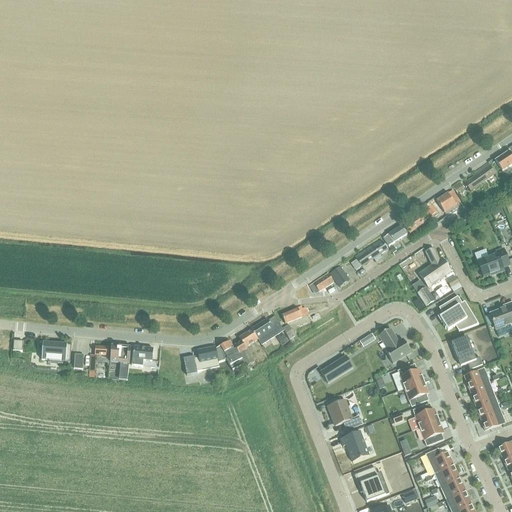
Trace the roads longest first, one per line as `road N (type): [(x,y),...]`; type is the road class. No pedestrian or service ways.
road 1 (residential): [(348,511),(300,372),(390,312),(418,320),(430,336),(473,448)]
road 2 (residential): [(278,295),(511,140)]
road 3 (residential): [(278,295),(204,340),(20,326)]
road 4 (residential): [(437,232),(339,297),(284,303),(278,295)]
